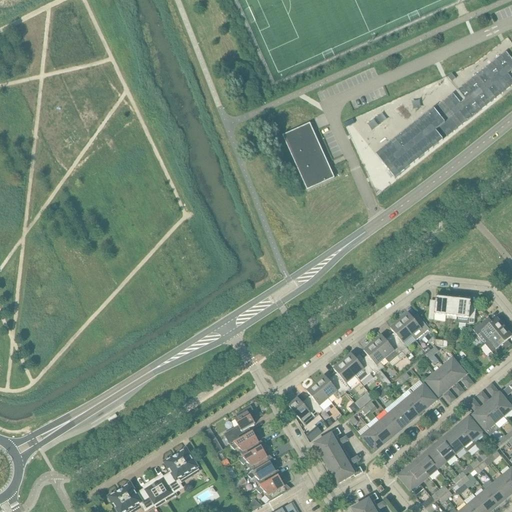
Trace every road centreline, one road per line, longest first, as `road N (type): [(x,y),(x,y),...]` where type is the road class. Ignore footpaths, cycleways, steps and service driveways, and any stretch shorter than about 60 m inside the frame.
road 1 (tertiary): [(228,322),(511,120)]
road 2 (residential): [(511,314),(487,286),(427,281),(268,395)]
road 3 (residential): [(86,498),(264,387)]
road 4 (tertiary): [(54,430),(228,322)]
road 5 (residential): [(382,472),(511,361)]
road 6 (residential): [(329,501),(268,395)]
